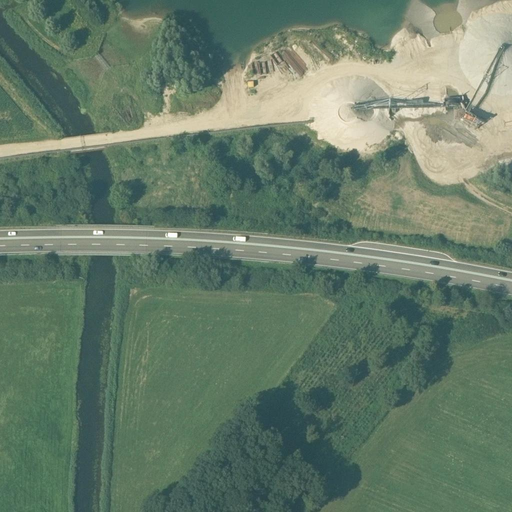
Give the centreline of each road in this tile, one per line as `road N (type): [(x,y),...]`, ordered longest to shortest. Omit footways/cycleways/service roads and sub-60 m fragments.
road 1 (track): [(0,153),(225,126),(262,119),(304,93),(358,80),(382,83),(417,136),(494,215),(511,223)]
road 2 (trunk): [(0,243),(146,240),(259,249),(511,285)]
